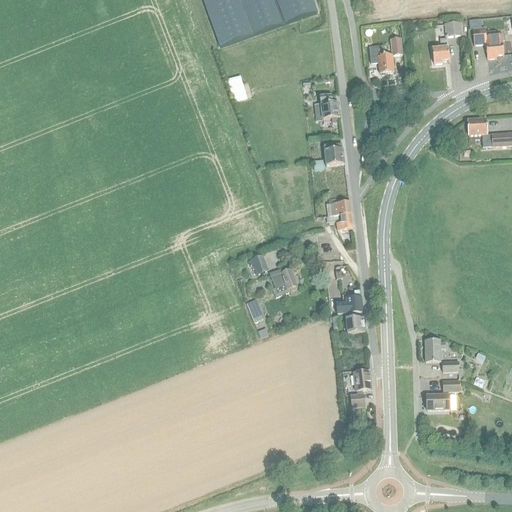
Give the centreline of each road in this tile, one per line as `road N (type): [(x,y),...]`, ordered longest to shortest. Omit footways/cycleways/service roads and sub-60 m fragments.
road 1 (tertiary): [(388,368),(387,202),(422,138)]
road 2 (unclassified): [(388,368),(377,367),(372,346),(353,165)]
road 3 (unclassified): [(353,165),(331,0)]
